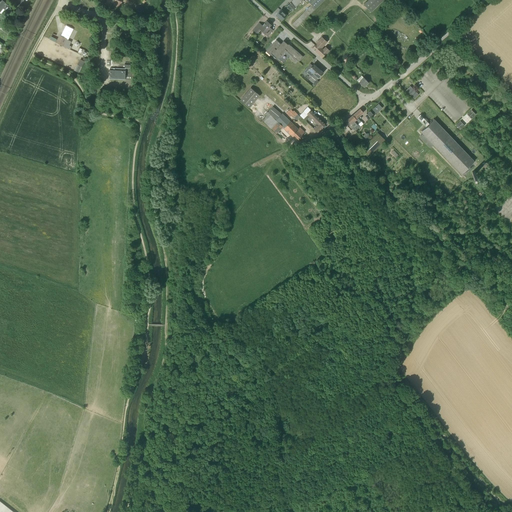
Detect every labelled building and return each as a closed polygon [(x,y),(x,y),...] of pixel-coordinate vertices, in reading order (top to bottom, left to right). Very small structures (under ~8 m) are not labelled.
[(291,11),(302,0),(292,0),(286,6),(291,11)] [(299,25),(324,0),(306,0),(312,5),(295,21),(291,25),(295,29),(299,25)] [(368,0),(363,4),(371,12),(383,0),(368,0)] [(11,8),(8,6),(9,5),(2,1),(1,3),(0,2),(0,12),(3,8),(5,10),(3,12),(6,14),(11,8)] [(282,8),(276,15),(282,20),(286,15),(283,12),(285,11),(282,8)] [(257,35),(260,30),(267,36),(273,30),(269,27),(271,24),(267,21),(263,25),(259,22),(252,31),(257,35)] [(57,43),(63,46),(66,39),(60,36),(57,43)] [(322,57),(329,50),(326,47),(323,50),(320,48),(326,41),(327,39),(325,37),(324,39),(322,37),(312,48),(322,57)] [(290,47),(287,44),(283,41),(281,44),(276,40),(266,51),(270,55),(271,54),(278,59),(280,56),(281,57),(286,51),(299,62),(303,57),(291,46),(290,47)] [(307,72),(311,77),(318,68),(314,64),(312,66),(310,64),(307,68),(303,71),(306,73),(307,72)] [(110,68),(109,79),(124,80),(125,69),(110,68)] [(318,68),(311,77),(316,80),(318,78),(323,73),(318,68)] [(358,82),(364,88),(369,83),(362,76),(357,80),(358,82)] [(414,99),(418,95),(410,86),(406,90),(414,99)] [(249,108),(260,96),(250,88),(240,100),(249,108)] [(376,113),(382,108),(378,104),(373,109),(376,113)] [(298,129),(282,113),(281,114),(273,106),(268,112),(267,112),(263,116),(264,116),(261,119),(271,128),(277,133),(283,127),(293,137),(294,135),(299,140),(302,136),(301,135),(304,132),(299,127),(298,129)] [(299,116),(297,114),(293,110),(293,111),(290,109),(289,110),(286,113),(293,119),(294,118),(296,120),(299,116)] [(354,128),(356,131),(361,127),(359,124),(362,122),(358,118),(364,112),(362,109),(354,115),(358,119),(356,121),(359,125),(357,127),(355,127),(354,128)] [(317,133),(326,124),(317,116),(311,110),(307,114),(318,124),(313,129),(317,133)] [(476,115),(471,110),(467,115),(471,119),(476,115)] [(349,127),(352,130),(354,128),(355,127),(357,127),(359,125),(356,121),(358,119),(354,115),(347,122),(350,126),(349,127)] [(463,174),(476,162),(435,118),(426,126),(421,131),(463,174)] [(464,126),(460,121),(456,126),(460,130),(464,126)] [(370,157),(386,141),(379,134),(379,133),(362,150),(369,158),(370,157)] [(13,511),(0,501),(0,511),(13,511)]
